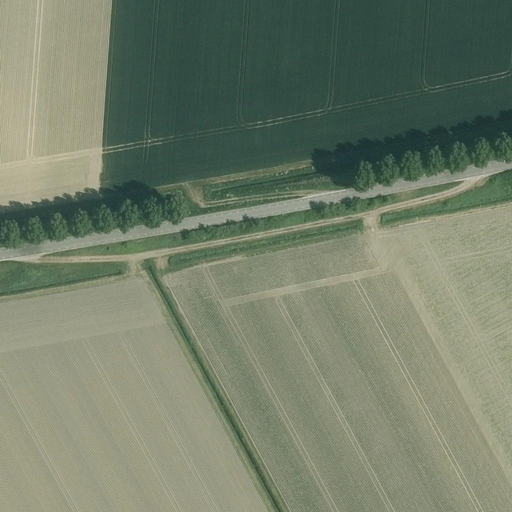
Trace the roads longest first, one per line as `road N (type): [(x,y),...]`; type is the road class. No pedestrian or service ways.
road 1 (tertiary): [(511,163),(0,254)]
road 2 (track): [(32,249),(33,259),(50,261),(146,255),(401,206),(467,185),(480,170)]
